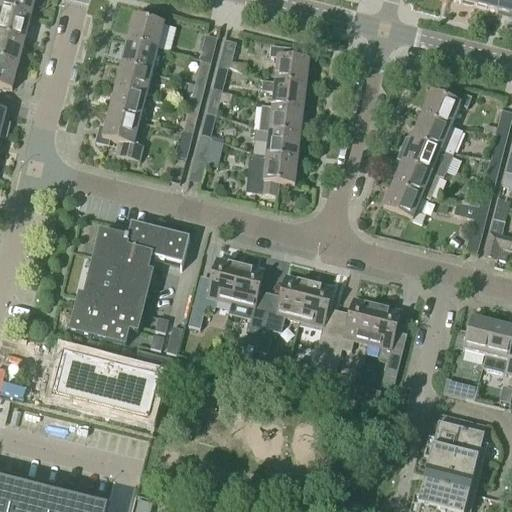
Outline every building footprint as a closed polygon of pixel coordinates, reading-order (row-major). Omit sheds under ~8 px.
[(0,9),(0,14),(30,23),(35,0),(0,0),(2,1),(0,9)] [(451,0),(450,3),(474,9),(475,0),(451,0)] [(475,0),(474,9),(497,15),(501,0),(475,0)] [(511,0),(501,0),(497,15),(507,17),(506,21),(511,22),(511,0)] [(0,14),(0,40),(24,47),(30,23),(0,14)] [(135,23),(129,48),(160,55),(160,54),(168,56),(173,32),(165,30),(135,23)] [(0,40),(0,66),(18,71),(24,47),(0,40)] [(201,66),(203,66),(212,69),(219,44),(207,42),(201,66)] [(245,68),(231,66),(235,48),(224,46),(218,70),(227,72),(229,73),(244,78),(245,68)] [(129,48),(123,71),(154,79),(160,55),(129,48)] [(269,62),(278,64),(276,88),(308,91),(310,67),(292,65),(294,54),(270,52),(269,62)] [(0,92),(11,95),(18,71),(0,66),(0,92)] [(203,66),(197,90),(206,92),(212,69),(203,66)] [(218,70),(212,93),(221,96),(227,72),(218,70)] [(123,71),(117,95),(148,103),(154,79),(123,71)] [(275,98),(273,112),(273,113),(305,116),(308,91),(276,88),(262,86),(261,96),(275,98)] [(197,90),(191,114),(200,117),(206,92),(197,90)] [(212,93),(205,118),(215,120),(221,96),(212,93)] [(450,132),(459,110),(467,113),(471,102),(449,93),(444,105),(429,99),(420,121),(449,133),(450,132)] [(117,95),(111,119),(142,127),(148,103),(117,95)] [(302,141),(305,116),(273,113),(273,112),(261,111),(260,121),(258,135),(302,141)] [(191,114),(185,138),(194,140),(200,117),(191,114)] [(0,141),(6,143),(9,129),(3,128),(6,118),(0,116),(0,141)] [(505,143),(511,120),(500,117),(496,132),(485,130),(483,138),(494,140),(496,140),(505,143)] [(205,118),(200,141),(209,144),(211,136),(215,120),(205,118)] [(143,152),(137,150),(142,127),(111,119),(107,135),(101,134),(97,149),(109,153),(111,145),(119,147),(115,161),(139,166),(143,152)] [(462,137),(450,132),(449,133),(420,121),(411,144),(440,157),(440,156),(452,161),(462,137)] [(269,147),(267,162),(299,166),(302,141),(258,135),(258,136),(254,135),(253,146),(269,147)] [(177,162),(188,165),(194,140),(185,138),(183,137),(177,162)] [(496,140),(490,165),(499,167),(505,143),(496,140)] [(200,141),(193,166),(205,169),(216,172),(219,161),(223,148),(213,145),(209,144),(200,141)] [(411,144),(401,167),(431,179),(439,182),(443,184),(447,174),(435,169),(440,157),(411,144)] [(276,201),(278,188),(296,190),(299,166),(267,162),(250,160),(246,197),(276,201)] [(490,165),(484,189),(493,191),(499,167),(490,165)] [(401,167),(392,190),(421,202),(430,205),(439,182),(431,179),(401,167)] [(511,167),(507,167),(505,176),(501,191),(511,194),(511,167)] [(484,189),(478,212),(478,213),(487,215),(493,191),(484,189)] [(424,219),(416,215),(421,202),(392,190),(382,214),(411,226),(412,224),(421,228),(424,219)] [(498,204),(496,213),(508,216),(510,207),(498,204)] [(446,219),(449,209),(439,207),(437,217),(446,219)] [(478,212),(456,208),(452,220),(473,225),(470,237),(481,240),(487,215),(478,213),(478,212)] [(493,223),(493,225),(505,228),(505,226),(508,216),(496,213),(493,223)] [(143,310),(155,263),(182,270),(189,243),(142,232),(130,229),(127,242),(124,242),(123,244),(101,239),(83,312),(77,310),(76,314),(74,314),(70,330),(72,331),(71,336),(75,336),(74,339),(90,343),(91,341),(124,349),(130,327),(138,329),(143,310)] [(490,237),(484,260),(506,265),(509,253),(510,253),(511,245),(511,242),(502,240),(490,237)] [(455,253),(460,247),(453,241),(448,248),(455,253)] [(218,304),(230,307),(239,269),(218,263),(207,309),(196,306),(189,331),(200,334),(205,313),(215,316),(218,304)] [(264,275),(239,269),(230,307),(254,313),(264,275)] [(257,348),(255,356),(267,359),(272,337),(280,339),(285,321),(300,324),(309,286),(286,280),(276,318),(265,316),(257,348)] [(332,292),(309,286),(300,324),(323,330),(332,292)] [(352,345),(366,349),(376,309),(355,303),(344,343),(333,340),(326,366),(324,374),(336,377),(341,354),(349,356),(352,345)] [(393,389),(400,364),(388,361),(400,315),(376,309),(366,349),(379,352),(377,363),(386,365),(381,386),(393,389)] [(164,337),(167,325),(157,322),(154,335),(164,337)] [(461,354),(484,360),(492,328),(469,323),(461,354)] [(511,344),(511,333),(492,328),(484,360),(485,360),(482,373),(504,378),(504,379),(511,380),(511,347),(511,344)] [(175,359),(182,334),(172,332),(165,357),(175,359)] [(314,363),(326,366),(333,340),(321,337),(314,363)] [(160,355),(163,342),(152,340),(150,353),(160,355)] [(172,374),(175,364),(137,354),(134,364),(172,374)] [(64,360),(53,402),(89,412),(91,405),(113,410),(111,417),(148,426),(158,384),(130,377),(127,387),(90,378),(93,367),(64,360)] [(148,371),(114,363),(111,372),(130,377),(146,381),(148,371)] [(352,404),(356,392),(346,389),(343,402),(352,404)] [(352,404),(387,413),(389,405),(378,402),(379,397),(356,391),(356,392),(352,404)] [(467,391),(464,406),(473,408),(476,394),(467,391)] [(485,430),(440,419),(438,429),(437,429),(424,483),(424,484),(416,511),(464,511),(469,495),(483,440),(485,430)] [(0,511),(107,511),(108,510),(109,505),(108,505),(0,478),(0,511)]
